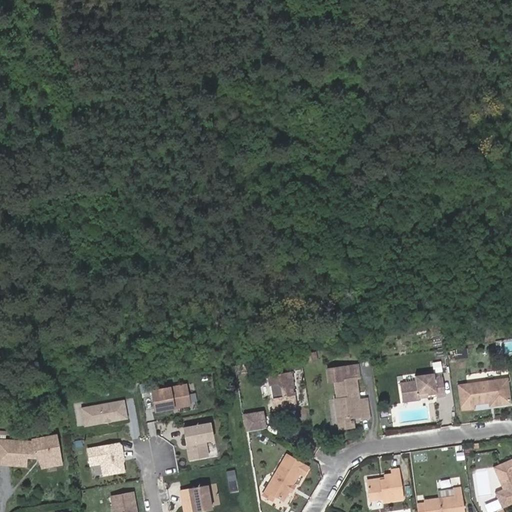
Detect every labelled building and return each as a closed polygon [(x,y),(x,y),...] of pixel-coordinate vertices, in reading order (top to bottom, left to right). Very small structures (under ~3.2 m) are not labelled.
[(468,348),(457,350),(458,358),(469,357),(468,348)] [(331,382),(334,400),(334,401),(336,400),(337,407),(339,420),(340,420),(349,418),(358,417),(358,420),(366,418),(363,399),(355,401),(352,379),(356,379),(354,366),(323,370),(325,383),(331,382)] [(288,369),(265,373),(271,406),(291,403),(287,376),(289,376),(288,369)] [(417,379),(407,380),(408,388),(402,388),(404,401),(420,399),(419,396),(419,393),(426,392),(427,394),(437,393),(437,396),(446,395),(443,375),(434,376),(433,372),(416,374),(417,379)] [(475,405),(491,402),(497,401),(498,405),(511,403),(508,380),(460,387),(464,412),(476,410),(475,405)] [(181,383),(146,390),(150,410),(185,403),(181,383)] [(118,399),(76,407),(79,425),(122,417),(118,399)] [(351,428),(349,418),(340,420),(339,420),(337,407),(336,400),(334,401),(334,400),(332,401),(336,430),(351,428)] [(254,411),(237,414),(240,431),(257,428),(254,411)] [(205,422),(179,427),(182,443),(184,443),(185,446),(183,447),(185,458),(203,455),(200,440),(208,438),(205,422)] [(13,440),(4,440),(3,441),(3,461),(3,462),(21,463),(22,455),(32,454),(32,452),(35,451),(37,460),(55,457),(50,435),(30,438),(29,440),(19,442),(18,444),(13,445),(13,440)] [(99,475),(120,470),(114,442),(82,449),(86,465),(96,463),(99,475)] [(304,468),(284,455),(259,495),(267,500),(271,495),(279,499),(285,490),(287,491),(291,486),(289,484),(295,472),(300,475),(304,468)] [(511,503),(511,458),(494,467),(503,489),(496,492),(503,508),(511,503)] [(385,501),(405,498),(401,468),(393,469),(394,474),(386,475),(387,480),(369,482),(371,499),(384,497),(385,501)] [(230,469),(222,471),(224,479),(232,477),(230,469)] [(202,483),(174,489),(176,497),(177,497),(178,503),(177,504),(178,511),(186,511),(207,508),(202,483)] [(210,483),(212,504),(219,504),(217,483),(210,483)] [(428,505),(420,506),(421,511),(466,511),(462,487),(440,490),(441,499),(427,501),(428,505)] [(127,491),(105,496),(108,511),(130,511),(131,511),(127,491)] [(491,511),(503,508),(499,499),(486,505),(488,511),(491,511)]
